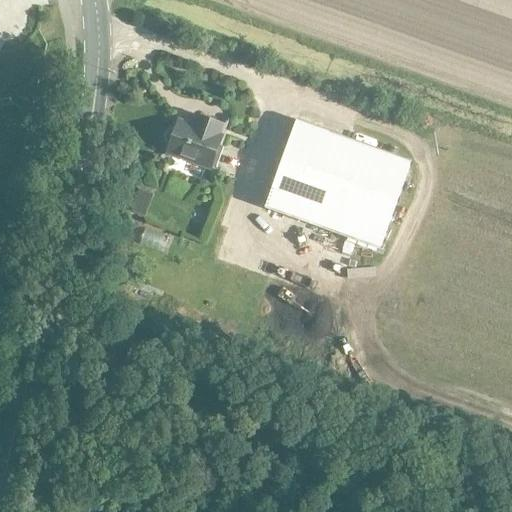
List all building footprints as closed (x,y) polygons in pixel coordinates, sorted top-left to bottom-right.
[(167,141),(169,143),(165,154),(212,171),(221,145),(215,143),(222,124),(200,116),(196,129),(178,122),(176,129),(171,130),(168,133),(166,137),(167,141)] [(266,209),(380,250),(412,161),(298,119),(266,209)] [(139,189),(138,204),(150,205),(151,190),(139,189)] [(145,227),(141,243),(164,248),(167,232),(145,227)] [(84,489),(107,495),(114,471),(91,465),(84,489)] [(171,486),(136,476),(130,495),(165,505),(171,486)]
